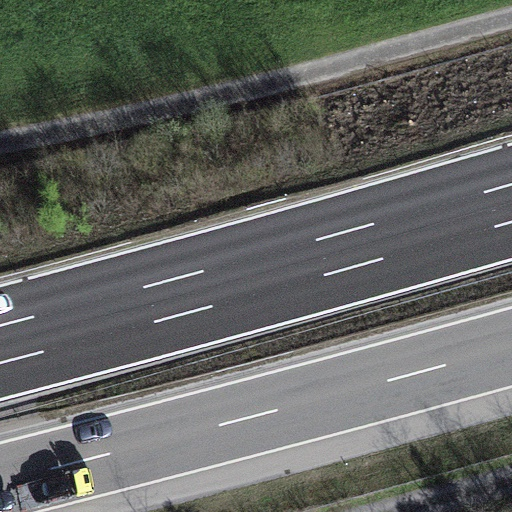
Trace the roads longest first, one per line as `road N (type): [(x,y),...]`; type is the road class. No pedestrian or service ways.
road 1 (motorway): [(511,203),(0,344)]
road 2 (motorway): [(0,484),(511,348)]
road 3 (track): [(511,12),(0,142)]
road 4 (track): [(376,511),(511,474)]
